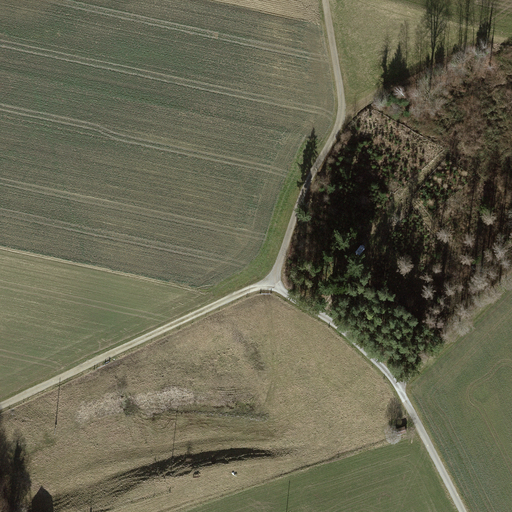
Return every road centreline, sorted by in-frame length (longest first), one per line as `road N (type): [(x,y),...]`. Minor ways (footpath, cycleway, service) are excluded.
road 1 (track): [(326,0),(339,124),(307,185),(278,286),(254,287),(0,407)]
road 2 (track): [(278,286),(401,385),(467,511)]
road 3 (track): [(339,124),(371,97),(474,42),(511,41)]
road 4 (track): [(401,385),(511,281)]
